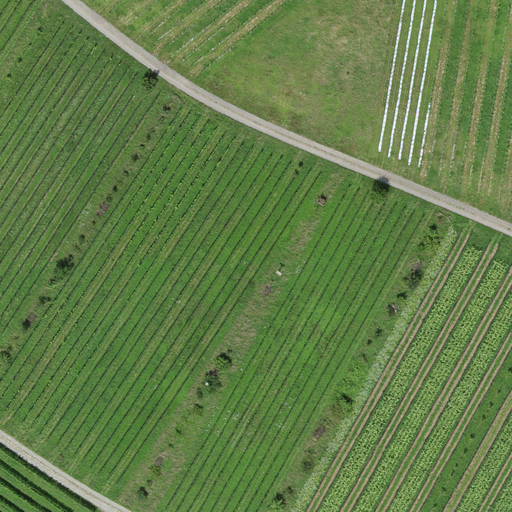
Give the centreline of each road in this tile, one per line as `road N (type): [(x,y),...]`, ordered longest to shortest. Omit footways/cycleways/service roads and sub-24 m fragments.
road 1 (track): [(72,0),(204,100),(511,236)]
road 2 (track): [(116,511),(0,436)]
